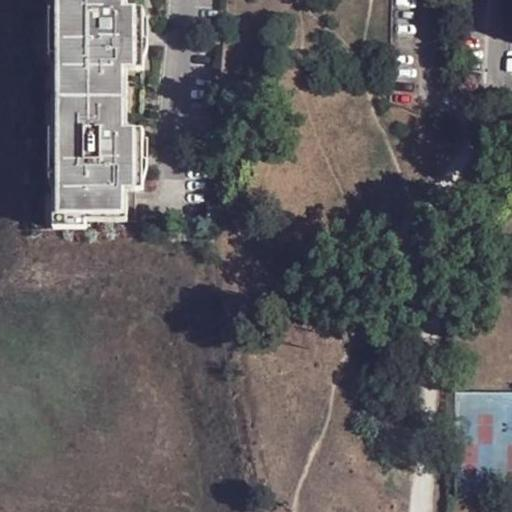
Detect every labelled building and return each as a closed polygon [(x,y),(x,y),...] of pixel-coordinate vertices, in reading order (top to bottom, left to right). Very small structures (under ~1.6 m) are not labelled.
[(127,0),(66,0),(66,4),(62,4),(62,39),(62,66),(67,65),(67,95),(128,95),(128,65),(134,65),(134,34),(134,19),(144,19),(144,4),(128,4),(127,0)] [(54,4),(50,4),(50,40),(62,39),(62,4),(54,4)] [(144,35),(144,19),(134,19),(134,34),(144,35)] [(62,66),(54,65),(55,96),(67,95),(67,65),(62,66)] [(67,95),(55,96),(55,126),(62,126),(67,126),(67,95)] [(128,95),(67,95),(67,126),(62,126),(62,161),(63,187),(67,187),(68,217),(129,216),(128,186),(135,186),(134,156),(135,141),(145,140),(145,125),(128,125),(128,95)] [(55,126),(51,126),(51,162),(62,161),(62,126),(55,126)] [(145,156),(145,140),(135,141),(134,156),(145,156)] [(68,217),(67,187),(63,187),(55,187),(55,225),(88,225),(88,217),(68,217)]
